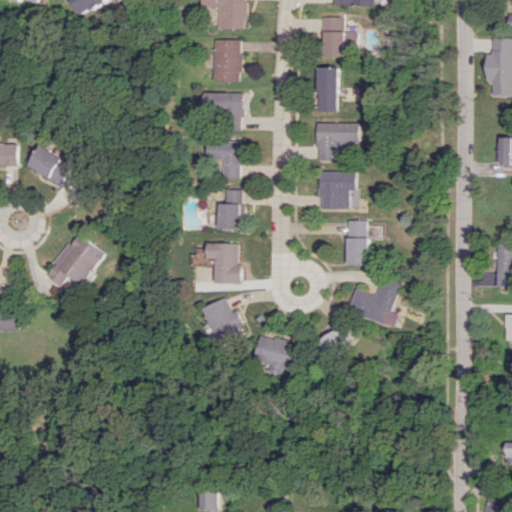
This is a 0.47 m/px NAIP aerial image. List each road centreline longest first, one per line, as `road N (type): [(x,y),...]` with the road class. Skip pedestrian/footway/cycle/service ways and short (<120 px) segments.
road 1 (residential): [(461,511),(463,0)]
road 2 (residential): [(285,256),(283,293),(291,301),(312,301),(319,284),(313,271),(285,256),(286,0)]
